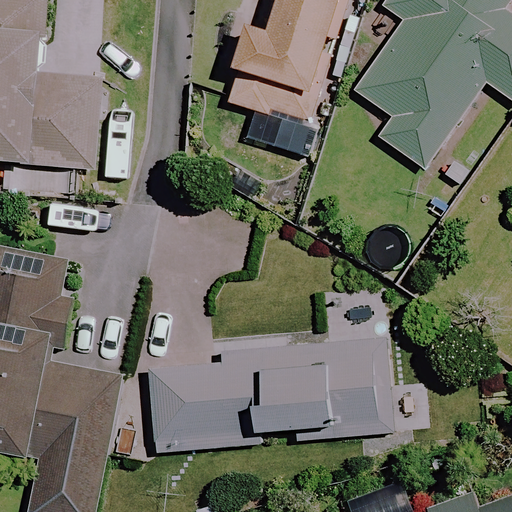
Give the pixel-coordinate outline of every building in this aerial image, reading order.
[(55,0),(0,0),(0,163),(94,171),(101,83),(49,79),(55,0)] [(349,0),(281,0),(274,31),(253,26),(233,107),(269,115),(263,141),(309,153),(326,85),(318,83),(337,5),(348,7),(349,0)] [(508,8),(495,0),(399,0),(392,11),(410,23),(362,96),(396,118),(381,140),(428,171),(486,83),(511,100),(511,21),(503,15),(508,8)] [(86,263),(0,248),(0,451),(43,459),(33,511),(101,511),(124,380),(68,370),(86,263)] [(393,336),(324,342),(221,350),(223,370),(156,376),(162,455),(261,447),(260,436),(298,433),(299,443),(401,435),(393,343),(393,336)] [(511,511),(511,501),(484,511),(481,511),(476,498),(437,511),(511,511)]
